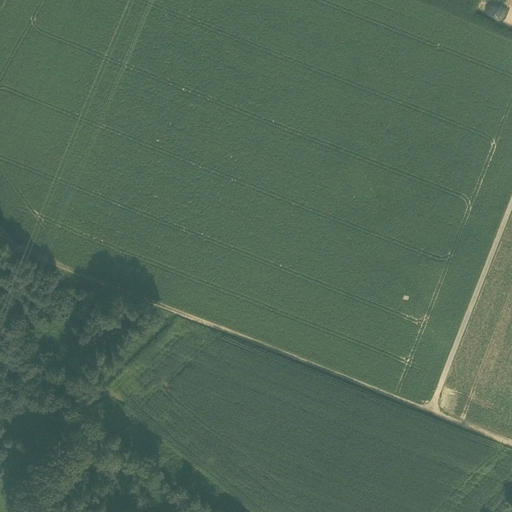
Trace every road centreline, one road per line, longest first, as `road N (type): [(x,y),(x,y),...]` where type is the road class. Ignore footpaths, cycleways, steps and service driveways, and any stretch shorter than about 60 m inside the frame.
road 1 (track): [(430,412),(12,244)]
road 2 (track): [(511,206),(430,412)]
